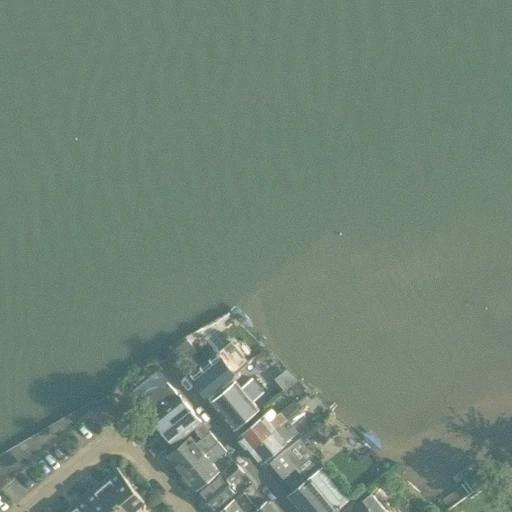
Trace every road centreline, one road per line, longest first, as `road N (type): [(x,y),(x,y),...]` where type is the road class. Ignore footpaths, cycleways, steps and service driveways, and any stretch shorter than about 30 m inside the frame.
road 1 (residential): [(191,511),(127,446),(103,443),(21,511)]
road 2 (residential): [(168,368),(288,511)]
